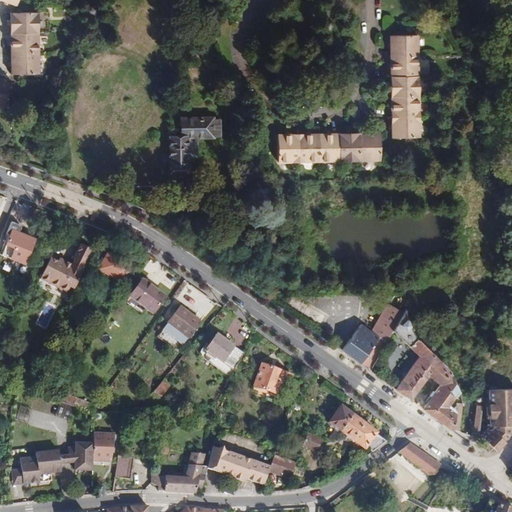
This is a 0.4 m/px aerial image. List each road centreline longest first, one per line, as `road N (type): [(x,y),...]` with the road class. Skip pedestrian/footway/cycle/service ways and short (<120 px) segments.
road 1 (tertiary): [(409,423),(129,225),(0,174)]
road 2 (residential): [(155,499),(303,498),(378,457),(409,423)]
road 3 (residential): [(374,0),(374,56),(360,93),(332,114),(277,108),(243,65),(239,34)]
road 4 (residential): [(19,511),(155,499)]
